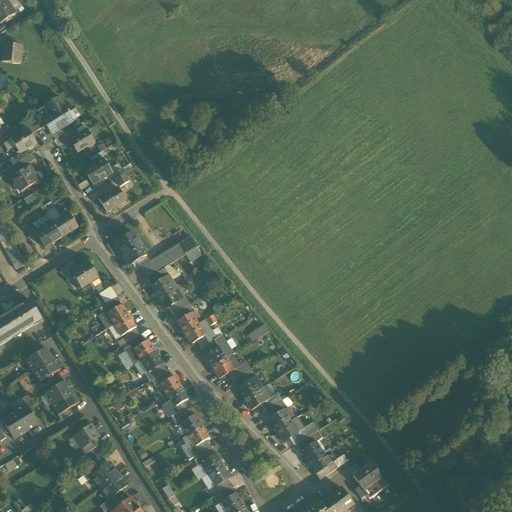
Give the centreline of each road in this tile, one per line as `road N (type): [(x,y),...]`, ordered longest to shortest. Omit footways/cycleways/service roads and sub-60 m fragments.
road 1 (track): [(438,511),(147,165),(45,0)]
road 2 (residential): [(90,239),(207,395)]
road 3 (residential): [(207,395),(308,491)]
road 4 (residential): [(207,395),(264,511)]
